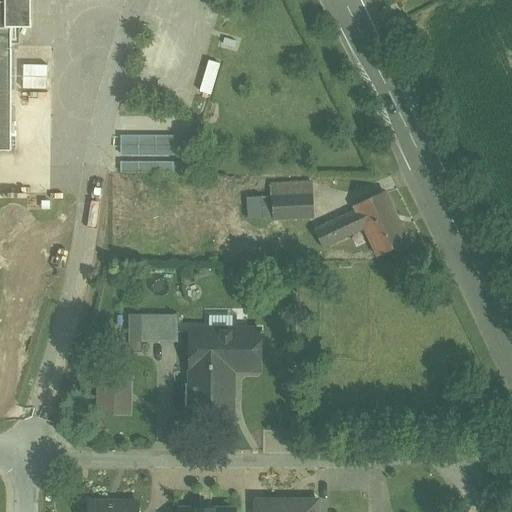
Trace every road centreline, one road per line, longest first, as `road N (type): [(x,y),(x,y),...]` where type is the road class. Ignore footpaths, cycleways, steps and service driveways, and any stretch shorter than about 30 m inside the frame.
road 1 (residential): [(27,457),(469,458)]
road 2 (secondary): [(342,0),(511,343)]
road 3 (residential): [(94,177),(27,457)]
